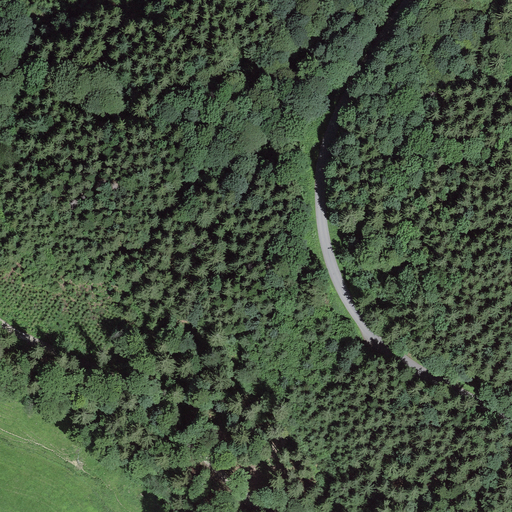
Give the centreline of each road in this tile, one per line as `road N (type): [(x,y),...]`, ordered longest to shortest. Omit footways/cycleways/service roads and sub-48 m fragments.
road 1 (unclassified): [(409,0),(360,68),(324,150),(318,211),(327,256),(372,338),(435,382),(511,420)]
road 2 (track): [(0,324),(108,376),(232,485),(277,511)]
road 3 (track): [(323,236),(395,229),(457,238),(511,230)]
road 4 (track): [(511,391),(396,359)]
